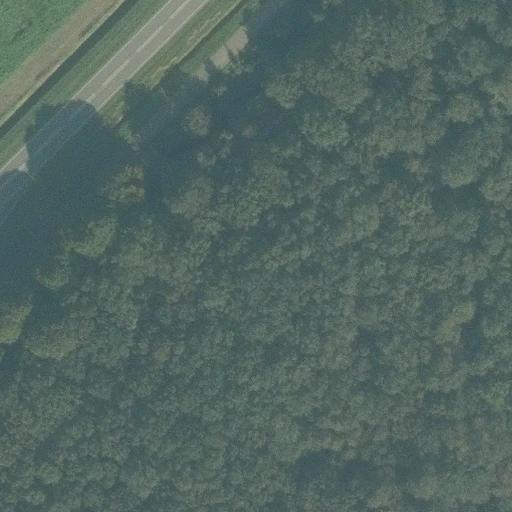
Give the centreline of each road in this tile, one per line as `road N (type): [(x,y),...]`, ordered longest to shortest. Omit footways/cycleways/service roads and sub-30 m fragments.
road 1 (track): [(0,403),(297,101)]
road 2 (unclassified): [(0,281),(279,0)]
road 3 (track): [(511,309),(297,101)]
road 4 (trunk): [(0,191),(190,0)]
road 5 (track): [(297,101),(397,0)]
